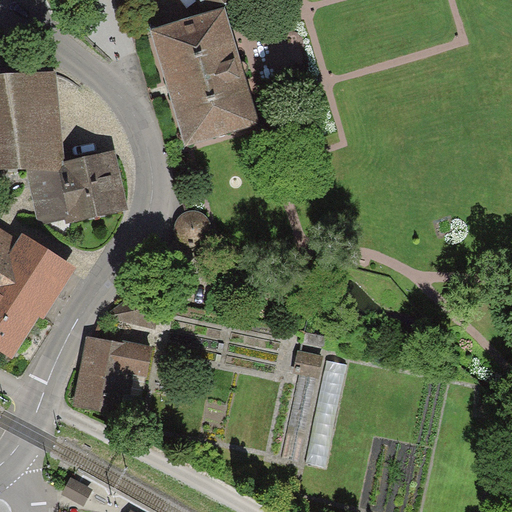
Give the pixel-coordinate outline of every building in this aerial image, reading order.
[(198,0),(206,9),(232,0),(198,0)] [(187,150),(259,128),(225,13),(152,35),(169,92),(187,150)] [(0,173),(28,176),(61,174),(60,168),(65,167),(57,73),(0,78),(0,173)] [(116,155),(65,167),(60,168),(61,174),(28,176),(37,224),(66,219),(68,226),(99,218),(129,210),(116,155)] [(191,250),(198,250),(204,247),(209,243),(213,238),(214,232),(214,226),(212,220),(208,215),(203,212),(196,210),(190,211),(184,214),(179,218),(176,224),(175,231),(176,237),(180,243),(185,247),(191,250)] [(0,355),(13,363),(40,319),(45,321),(76,271),(22,238),(20,241),(0,228),(0,355)] [(130,301),(104,321),(155,330),(161,306),(130,301)] [(80,387),(76,407),(120,416),(124,392),(143,396),(152,352),(89,339),(80,387)] [(299,351),(294,373),(300,374),(318,378),(322,379),(326,357),(299,351)] [(304,464),(326,469),(350,366),(328,361),(304,464)] [(318,378),(300,374),(282,460),(300,464),(318,378)] [(63,496),(84,508),(93,493),(72,481),(63,496)]
